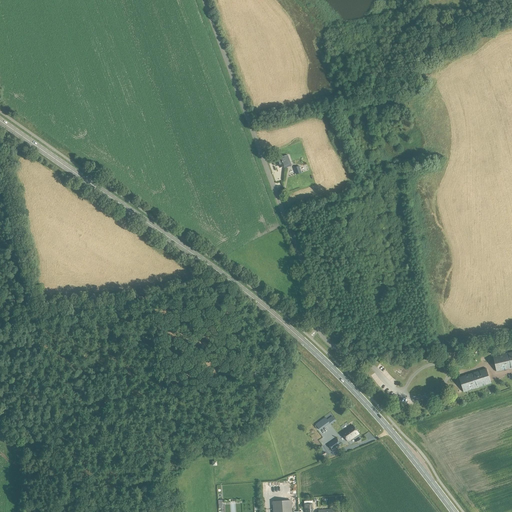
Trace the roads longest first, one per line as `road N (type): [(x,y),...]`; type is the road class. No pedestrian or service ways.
road 1 (primary): [(454,511),(355,390),(276,316),(0,119)]
road 2 (unclassified): [(402,394),(368,361),(321,337),(319,310),(203,0)]
road 3 (track): [(234,284),(0,328)]
road 4 (track): [(112,511),(60,466),(44,471),(26,511)]
